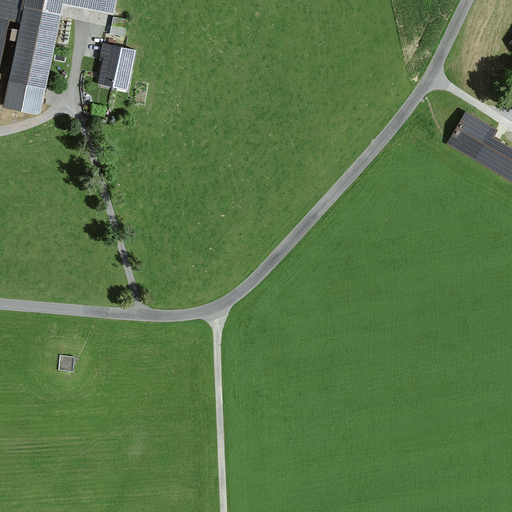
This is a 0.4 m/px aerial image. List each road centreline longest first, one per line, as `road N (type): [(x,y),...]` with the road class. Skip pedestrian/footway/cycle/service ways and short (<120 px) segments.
road 1 (residential): [(467,0),(431,74),(382,144),(219,310),(123,316),(0,307)]
road 2 (track): [(144,315),(70,95),(88,19)]
